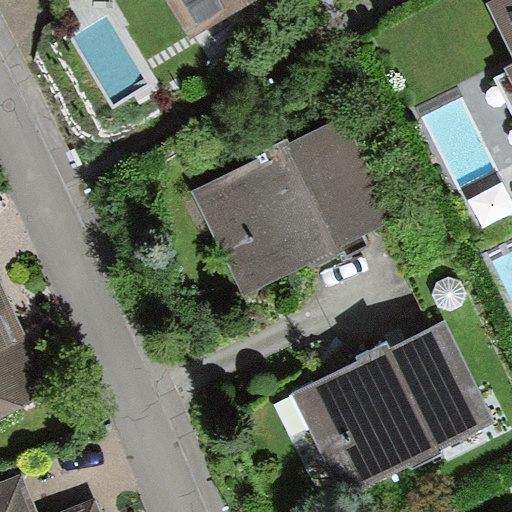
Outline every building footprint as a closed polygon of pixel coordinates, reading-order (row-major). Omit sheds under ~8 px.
[(172,0),(192,34),(251,0),(172,0)] [(511,0),(494,0),(488,3),(511,53),(511,63),(507,66),(511,77),(511,0)] [(350,114),(193,192),(246,299),(403,221),(350,114)] [(0,418),(50,396),(0,289),(0,418)] [(448,317),(295,393),(346,497),(408,467),(410,471),(502,425),(448,317)] [(35,511),(21,473),(0,481),(0,511),(106,511),(100,495),(54,511),(35,511)]
